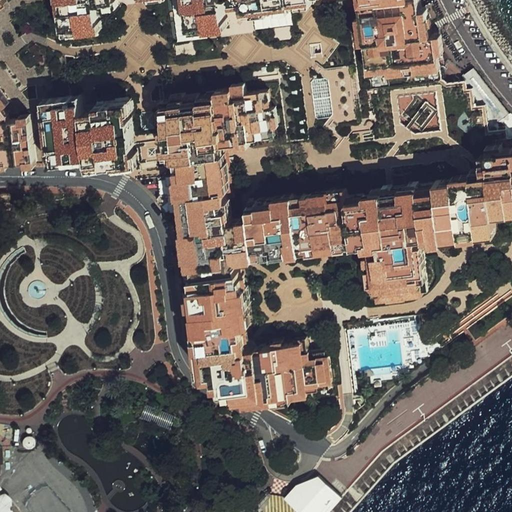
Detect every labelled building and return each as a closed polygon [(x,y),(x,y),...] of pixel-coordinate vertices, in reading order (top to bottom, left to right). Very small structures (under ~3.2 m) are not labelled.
[(0,0),(0,11),(17,0),(0,0)] [(63,0),(67,28),(111,23),(108,0),(172,0),(177,40),(301,25),(299,4),(324,1),(323,0),(63,0)] [(362,0),(371,55),(436,49),(434,27),(433,17),(425,18),(422,0),(323,0),(324,1),(333,0),(362,0)] [(511,115),(472,69),(461,80),(468,80),(469,88),(475,88),(476,103),(487,104),(491,131),(507,129),(509,138),(511,137),(511,115)] [(0,160),(11,162),(11,129),(2,116),(12,108),(0,91),(0,160)] [(133,100),(83,107),(81,95),(45,100),(54,166),(88,162),(89,166),(143,166),(133,100)] [(272,131),(267,95),(171,107),(202,361),(203,370),(217,378),(218,385),(239,396),(247,395),(248,401),(267,398),(267,403),(294,399),(294,395),(312,393),(311,385),(336,381),(331,354),(314,355),(313,348),(307,349),(306,339),(252,344),(248,320),(257,320),(251,272),(245,273),(244,265),(241,266),(241,259),(368,247),(375,305),(433,299),(426,243),(501,234),(499,212),(511,210),(511,171),(231,205),(223,137),(272,131)] [(50,161),(49,145),(38,146),(39,162),(50,161)] [(0,209),(10,209),(10,195),(0,195),(0,209)] [(148,404),(143,416),(172,428),(177,415),(148,404)] [(285,500),(298,511),(332,511),(345,499),(321,478),(299,485),(285,500)] [(0,511),(14,511),(11,507),(0,498),(0,511)]
